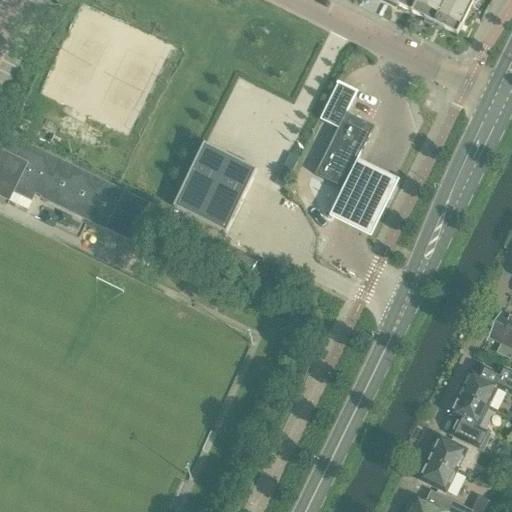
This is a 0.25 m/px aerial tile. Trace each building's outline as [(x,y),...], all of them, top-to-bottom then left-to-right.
[(388,0),(388,2),(410,13),(416,0),(388,0)] [(416,0),(410,13),(434,25),(445,0),(416,0)] [(445,0),(434,25),(457,37),(473,4),(464,0),(445,0)] [(338,130),(314,177),(343,192),(374,128),(348,116),(359,94),(346,88),(339,84),(320,121),(328,125),(338,130)] [(22,119),(17,129),(28,134),(33,124),(22,119)] [(0,197),(9,202),(13,193),(31,201),(35,194),(42,198),(41,200),(107,232),(107,231),(131,243),(150,206),(7,136),(0,133),(0,197)] [(204,146),(173,209),(226,235),(258,173),(204,146)] [(280,174),(275,185),(284,189),(289,178),(280,174)] [(248,282),(257,263),(228,248),(218,268),(248,282)] [(493,326),(487,338),(503,346),(499,354),(511,360),(511,319),(503,315),(497,326),(495,324),(494,327),(493,326)] [(463,388),(459,395),(488,409),(497,391),(511,398),(511,372),(504,369),(500,379),(484,371),(480,379),(472,375),(470,374),(468,377),(463,388)] [(451,413),(449,416),(452,417),(459,421),(451,438),(482,453),(490,437),(486,435),(487,434),(478,430),(488,409),(459,395),(456,402),(450,412),(451,413)] [(440,439),(438,438),(436,441),(431,452),(427,459),(456,473),(466,452),(440,439)] [(511,456),(499,450),(494,460),(509,467),(511,460),(511,456)] [(456,473),(427,459),(424,466),(418,476),(419,477),(417,480),(420,481),(419,481),(445,494),(456,473)] [(481,473),(476,483),(490,489),(495,480),(481,473)] [(471,511),(431,493),(425,505),(418,501),(413,511),(412,511),(471,511)] [(473,511),(482,511),(488,502),(478,497),(471,511),(473,511)]
